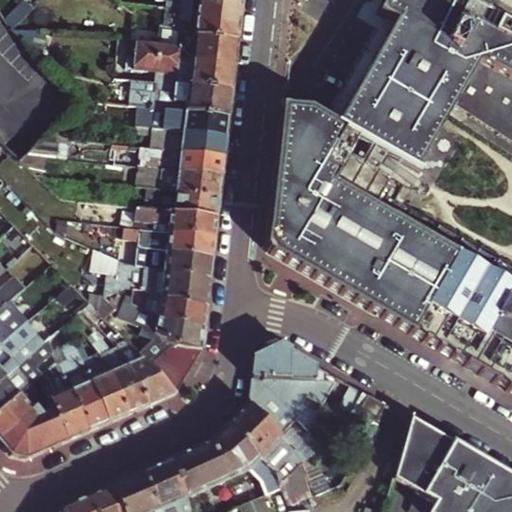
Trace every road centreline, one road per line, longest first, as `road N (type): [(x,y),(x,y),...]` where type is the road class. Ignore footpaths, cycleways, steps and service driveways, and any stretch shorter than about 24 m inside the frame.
road 1 (tertiary): [(20,511),(37,492),(203,408),(223,373),(232,310)]
road 2 (residential): [(232,310),(303,320),(511,440)]
road 3 (tertiary): [(265,0),(232,310)]
